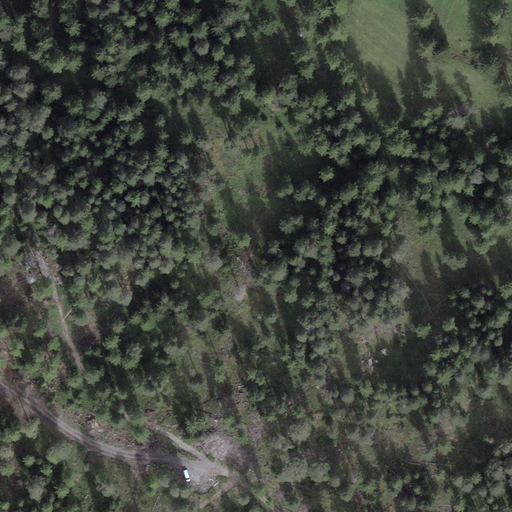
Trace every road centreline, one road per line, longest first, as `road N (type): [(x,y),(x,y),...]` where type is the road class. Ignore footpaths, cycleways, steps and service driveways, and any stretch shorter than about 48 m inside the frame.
road 1 (track): [(216,469),(113,406),(89,379),(0,195)]
road 2 (track): [(0,382),(102,449),(216,469)]
